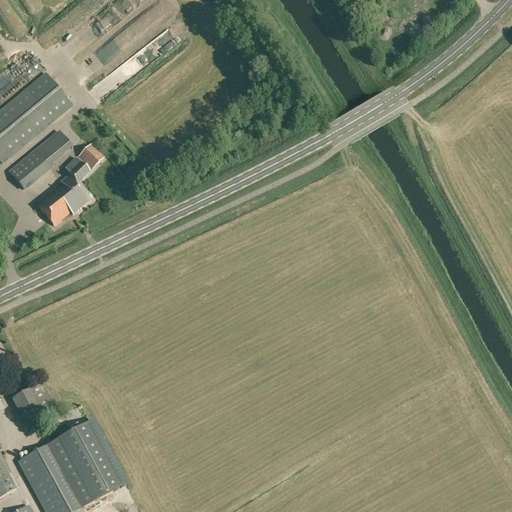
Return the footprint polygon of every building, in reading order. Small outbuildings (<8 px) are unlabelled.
[(0,162),(2,165),(73,107),(46,74),(0,111),(0,162)] [(25,192),(51,170),(49,167),(72,148),(59,131),(8,173),(25,192)] [(92,171),(104,158),(92,147),(80,159),(92,171)] [(62,185),(37,206),(54,227),(70,214),(73,216),(92,200),(78,184),(90,173),(77,160),(66,171),(70,175),(61,184),(62,185)] [(27,429),(59,412),(43,384),(11,401),(27,429)] [(90,423),(17,463),(43,511),(78,511),(124,486),(90,423)] [(0,499),(20,489),(12,474),(0,453),(0,499)]
